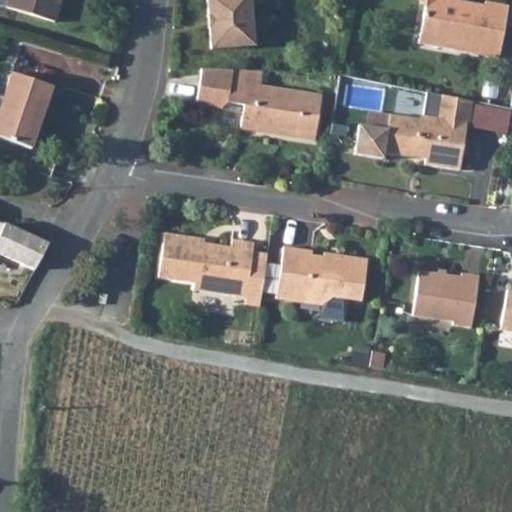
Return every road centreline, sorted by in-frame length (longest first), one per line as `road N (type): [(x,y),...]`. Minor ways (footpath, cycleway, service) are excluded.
road 1 (residential): [(511,220),(443,227),(132,178),(111,168)]
road 2 (residential): [(111,168),(20,330)]
road 3 (residential): [(20,330),(10,367),(1,511)]
road 4 (residential): [(154,0),(148,68),(111,168)]
